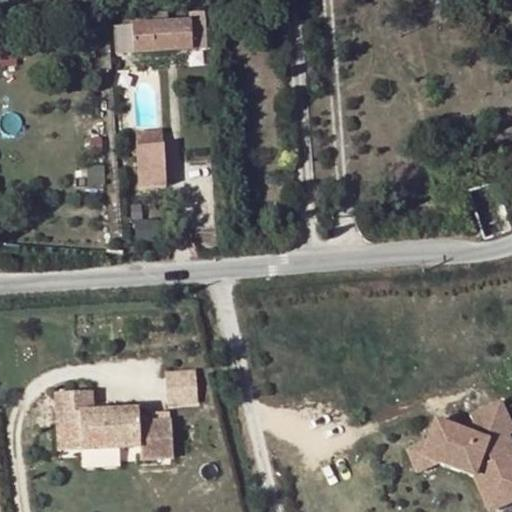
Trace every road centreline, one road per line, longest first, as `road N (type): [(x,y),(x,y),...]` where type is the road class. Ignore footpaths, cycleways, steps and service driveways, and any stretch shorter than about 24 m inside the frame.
road 1 (unclassified): [(511,238),(215,267)]
road 2 (residential): [(215,267),(273,511)]
road 3 (unclassified): [(215,267),(0,282)]
